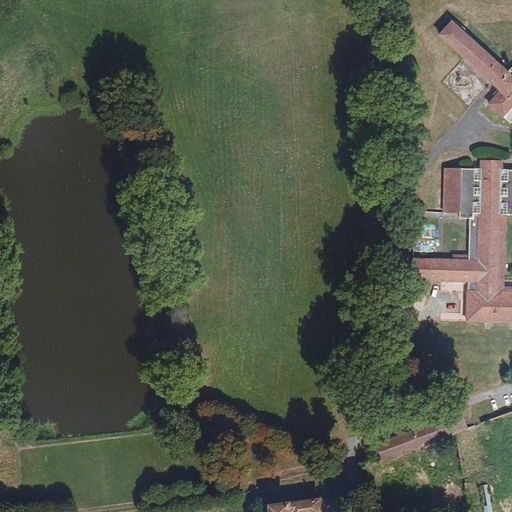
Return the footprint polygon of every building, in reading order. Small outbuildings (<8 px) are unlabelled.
[(511,70),(469,43),(457,61),(508,94),(499,109),(511,117),(511,70)] [(511,296),(497,296),(499,212),(509,213),(511,212),(511,167),(500,168),(500,158),(479,158),(479,167),(444,166),(443,211),(456,211),(457,218),(468,218),(468,255),(452,255),(452,262),(415,261),(415,284),(463,285),(462,326),(511,326),(511,296)] [(511,288),(509,288),(509,213),(499,212),(497,296),(511,296),(511,288)] [(4,436),(16,451),(27,441),(21,435),(18,438),(10,429),(4,436)] [(489,511),(488,491),(480,491),(480,511),(489,511)] [(312,511),(312,496),(284,498),(284,511),(312,511)] [(264,511),(278,511),(278,498),(264,499),(264,511)]
